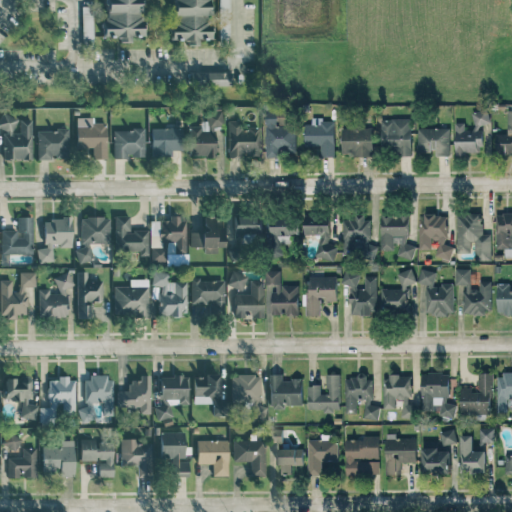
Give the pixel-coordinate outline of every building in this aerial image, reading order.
[(139,0),(103,0),(102,36),(119,37),(118,41),(130,42),(130,36),(139,36),(139,0)] [(208,0),(171,0),(172,22),(169,22),(169,40),(185,39),(185,44),(197,44),(197,39),(210,39),(210,19),(208,19),(208,0)] [(229,0),(218,0),(218,39),(229,39),(229,0)] [(92,6),(82,6),(82,41),(92,41),(92,6)] [(232,86),(232,72),(192,71),(192,85),(232,86)] [(511,152),(511,109),(508,110),(508,133),(496,134),(497,153),(511,152)] [(456,122),(455,153),(482,154),(483,132),(490,132),(491,111),(473,110),(473,129),(465,129),(465,122),(456,122)] [(189,124),(188,155),(215,156),(216,126),(222,126),(223,112),(206,111),(205,124),(189,124)] [(294,111),(264,112),(266,156),(281,156),(281,152),(295,151),(294,111)] [(31,159),(32,119),(18,119),(18,114),(2,113),(1,158),(31,159)] [(106,122),(93,122),(93,117),(76,116),(76,148),(92,148),(92,158),(106,158),(106,122)] [(380,119),(381,153),(413,152),(412,118),(380,119)] [(334,156),(335,119),(307,119),(306,145),(321,146),(321,156),(334,156)] [(241,120),(228,120),(228,157),(241,157),(241,155),(260,155),(260,127),(241,127),(241,120)] [(181,127),(151,128),(152,158),(175,157),(175,149),(182,149),(181,127)] [(373,127),(342,127),(342,155),(374,155),(373,127)] [(450,154),(450,128),(418,127),(418,153),(450,154)] [(68,129),(36,129),(37,159),(51,159),(51,157),(68,157),(68,129)] [(113,129),(113,157),(144,157),(144,129),(113,129)] [(496,249),(505,249),(505,259),(511,258),(511,212),(496,213),(496,249)] [(456,252),(471,252),(471,242),(476,242),(476,260),(492,260),(491,233),(482,233),(482,213),(456,213),(456,252)] [(381,214),(381,250),(397,250),(397,257),(414,257),(414,244),(408,244),(408,214),(381,214)] [(447,214),(420,214),(420,249),(431,249),(432,240),(438,240),(437,257),(452,258),(452,246),(447,245),(447,214)] [(148,229),(130,229),(129,215),(114,215),(114,251),(139,250),(139,254),(148,254),(148,229)] [(32,253),(32,216),(17,216),(17,229),(1,229),(1,253),(32,253)] [(109,242),(109,216),(80,217),(81,248),(75,248),(76,261),(91,261),(91,243),(109,242)] [(224,247),(224,216),(205,217),(205,231),(189,231),(190,249),(216,248),(216,247),(224,247)] [(261,216),(235,217),(235,234),(261,233),(261,216)] [(71,217),(44,218),(44,248),(36,248),(37,262),(52,262),(52,246),(72,246),(71,217)] [(300,235),(300,219),(270,219),(270,235),(300,235)] [(330,224),(304,225),(305,234),(318,234),(318,258),(336,258),(336,244),(330,245),(330,224)] [(238,259),(237,250),(229,250),(229,260),(238,259)] [(351,314),(378,313),(377,275),(365,275),(365,288),(359,288),(358,268),(343,269),(343,285),(350,284),(351,314)] [(492,281),(480,280),(480,288),(471,288),(471,268),(456,268),(456,287),(463,287),(463,313),(491,313),(492,281)] [(299,284),(281,285),(281,270),(268,270),(268,315),(299,314),(299,284)] [(381,288),(381,311),(409,311),(410,285),(414,285),(414,270),(400,270),(400,288),(381,288)] [(454,284),(435,284),(435,270),(420,270),(419,313),(453,314),(454,284)] [(77,318),(91,318),(91,300),(102,300),(102,280),(88,280),(87,271),(76,271),(77,318)] [(186,281),(168,281),(168,271),(152,271),(152,285),(158,285),(158,315),(186,315),(186,281)] [(0,278),(0,320),(16,320),(16,314),(26,314),(26,287),(35,287),(35,272),(19,272),(19,291),(12,291),(12,279),(0,278)] [(245,288),(245,273),(228,273),(228,287),(245,288)] [(38,317),(66,317),(66,286),(71,286),(70,274),(55,274),(55,290),(38,290),(38,317)] [(337,276),(307,276),(308,315),(321,315),(321,300),(337,300),(337,276)] [(130,285),(113,286),(114,315),(148,315),(148,278),(129,279),(130,285)] [(191,303),(209,303),(209,312),(224,312),(223,278),(190,279),(191,303)] [(263,280),(250,279),(250,293),(235,293),(234,317),(263,317),(263,280)] [(511,282),(497,283),(498,314),(511,313),(511,282)] [(456,414),(456,403),(449,403),(449,372),(422,372),(421,414),(456,414)] [(492,372),(479,372),(478,388),(461,388),(460,413),(492,414),(492,372)] [(511,372),(498,373),(497,412),(511,411),(511,372)] [(302,378),(283,379),(283,373),(268,374),(270,407),(303,406),(302,378)] [(308,410),(341,409),(340,373),(327,374),(327,393),(321,393),(321,384),(308,385),(308,410)] [(151,409),(149,374),(140,375),(140,380),(127,380),(128,390),(117,391),(118,410),(151,409)] [(194,403),(214,403),(214,415),(227,415),(227,401),(219,401),(219,374),(193,375),(194,403)] [(259,374),(232,375),(234,399),(260,398),(259,374)] [(411,374),(385,374),(384,408),(396,408),(396,399),(402,400),(402,417),(417,418),(418,404),(410,404),(411,374)] [(49,379),(47,407),(39,406),(39,421),(55,422),(56,402),(65,403),(65,411),(74,411),(76,380),(68,379),(68,376),(58,375),(58,379),(49,379)] [(345,376),(346,412),(357,412),(357,399),(365,399),(365,418),(379,418),(379,405),(372,405),(372,378),(366,378),(366,375),(345,376)] [(6,376),(4,401),(21,402),(20,417),(36,418),(36,404),(29,403),(30,377),(6,376)] [(113,415),(112,376),(84,376),(84,404),(79,404),(79,420),(94,419),(94,402),(102,402),(102,415),(113,415)] [(160,376),(161,405),(155,405),(155,418),(171,417),(171,404),(187,403),(187,376),(160,376)] [(495,427),(480,427),(480,442),(494,442),(495,427)] [(283,428),(268,429),(268,441),(277,441),(277,448),(283,447),(283,428)] [(423,440),(422,472),(450,473),(451,443),(456,443),(456,431),(438,430),(438,441),(423,440)] [(184,432),(160,431),(160,454),(172,454),(172,476),(188,476),(188,459),(184,459),(184,432)] [(474,451),(473,434),(461,435),(462,472),(487,472),(486,451),(474,451)] [(3,448),(20,449),(20,435),(3,435),(3,448)] [(346,474),(379,474),(379,459),(380,459),(379,435),(364,435),(364,439),(346,439),(346,474)] [(416,436),(385,437),(386,474),(397,474),(397,462),(417,461),(416,436)] [(113,441),(96,440),(96,438),(80,438),(80,460),(98,460),(98,476),(113,476),(113,441)] [(137,476),(151,477),(151,439),(120,439),(120,465),(137,465),(137,476)] [(212,475),(227,475),(228,440),(197,439),(196,463),(212,464),(212,475)] [(265,475),(264,439),(233,440),(233,461),(250,461),(250,475),(265,475)] [(322,474),(322,461),(339,461),(338,439),(308,440),(308,474),(322,474)] [(42,471),(58,471),(58,476),(74,475),(73,442),(42,442),(42,471)] [(7,457),(7,477),(20,477),(20,476),(36,476),(36,447),(22,447),(22,457),(7,457)] [(303,465),(303,447),(279,448),(279,474),(292,474),(292,465),(303,465)]
